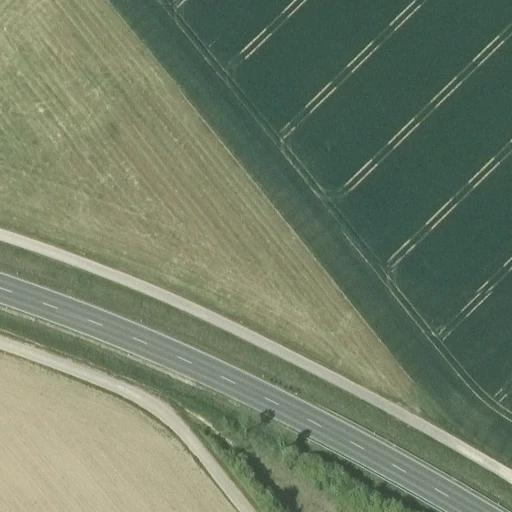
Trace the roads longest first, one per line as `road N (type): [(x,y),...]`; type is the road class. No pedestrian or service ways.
road 1 (track): [(0,230),(169,294),(300,357),(511,478)]
road 2 (secondary): [(478,511),(203,362),(0,284)]
road 3 (track): [(0,342),(164,411),(247,511)]
